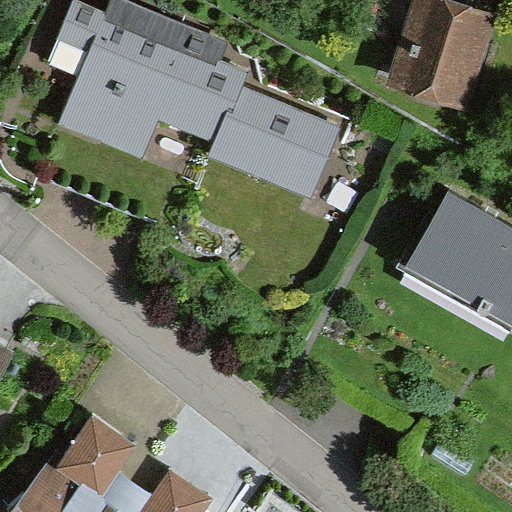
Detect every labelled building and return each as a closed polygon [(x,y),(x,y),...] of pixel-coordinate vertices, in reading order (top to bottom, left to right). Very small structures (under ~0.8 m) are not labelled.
[(221,34),(127,0),(120,0),(71,135),(152,164),(170,116),(224,136),(215,160),(316,196),(342,126),(239,89),(245,71),(212,59),(221,34)] [(502,9),(470,0),(419,0),(395,83),(473,105),(502,9)] [(511,223),(455,190),(408,268),(511,330),(511,223)] [(0,378),(24,332),(0,319),(0,378)] [(106,511),(129,479),(111,466),(131,437),(95,412),(60,462),(47,453),(4,511),(106,511)] [(152,495),(129,479),(106,511),(192,511),(206,493),(171,469),(152,495)]
